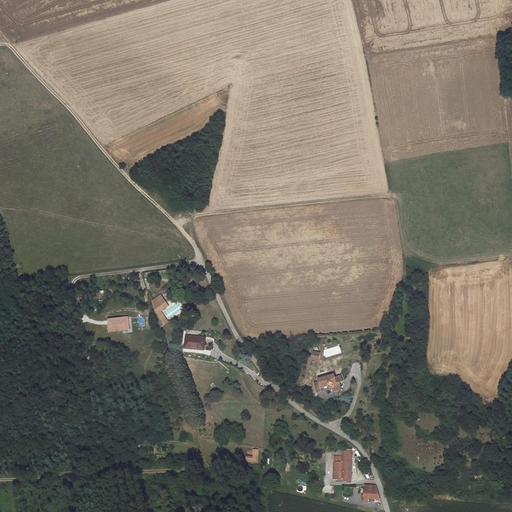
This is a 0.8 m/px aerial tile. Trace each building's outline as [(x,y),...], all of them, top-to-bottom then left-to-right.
[(168,285),(163,289),(167,294),(172,290),(168,285)] [(105,288),(94,291),(96,297),(107,294),(105,288)] [(158,309),(167,303),(162,295),(152,301),(155,311),(158,309)] [(167,303),(158,309),(159,312),(157,313),(166,325),(170,322),(162,311),(170,307),(167,303)] [(158,309),(155,311),(161,328),(166,325),(157,313),(159,312),(158,309)] [(111,332),(127,330),(126,325),(130,324),(128,316),(109,320),(111,332)] [(203,344),(203,336),(183,335),(182,346),(190,347),(190,344),(203,344)] [(336,374),(335,372),(323,374),(323,376),(319,377),(320,384),(328,383),(329,384),(330,385),(333,385),(334,389),(342,387),(341,380),(344,380),(342,373),(336,374)] [(247,459),(258,460),(259,448),(254,447),(254,455),(247,454),(247,459)] [(342,450),(342,456),(343,479),(343,481),(353,481),(351,450),(342,450)] [(333,479),(343,479),(342,456),(332,456),(332,459),(334,459),(334,471),(333,472),(333,479)] [(377,489),(366,488),(366,500),(366,503),(369,504),(370,500),(382,502),(377,489)]
